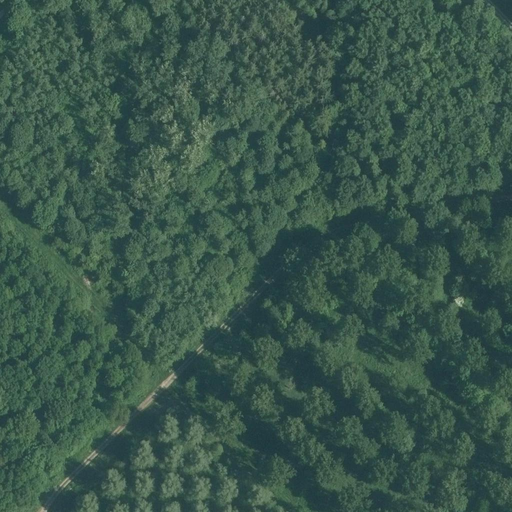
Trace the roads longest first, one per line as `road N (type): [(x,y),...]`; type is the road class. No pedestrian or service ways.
road 1 (track): [(44,511),(303,247)]
road 2 (track): [(511,196),(342,228),(303,247)]
